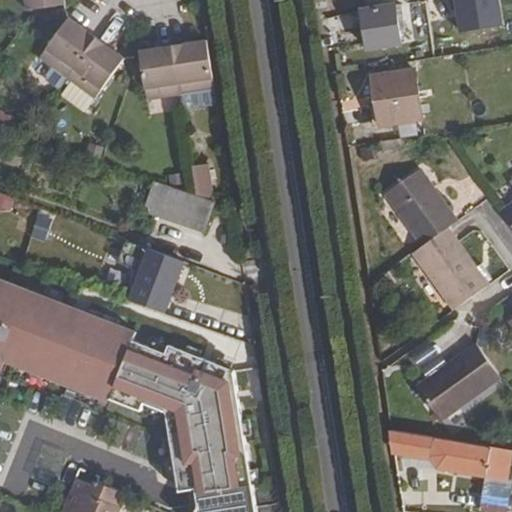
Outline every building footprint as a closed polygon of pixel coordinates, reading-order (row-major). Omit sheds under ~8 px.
[(25,0),(28,11),(66,5),(65,0),(25,0)] [(460,31),(502,24),(498,0),(450,0),(451,8),(456,8),(460,31)] [(396,6),(362,10),(368,49),(402,44),(396,6)] [(126,59),(70,18),(40,58),(96,99),(126,59)] [(147,100),(216,90),(208,40),(140,51),(147,100)] [(416,70),(372,76),(380,127),(423,120),(416,70)] [(475,152),(493,155),(495,139),(477,136),(475,152)] [(92,145),(88,155),(100,159),(104,149),(92,145)] [(209,164),(192,167),(196,195),(215,201),(209,164)] [(421,169),(385,195),(422,247),(449,229),(458,222),(421,169)] [(196,195),(156,181),(146,212),(205,232),(215,201),(196,195)] [(511,204),(502,212),(511,225),(511,204)] [(449,229),(422,247),(414,254),(454,310),(489,286),(449,229)] [(186,261),(127,240),(119,263),(138,270),(130,290),(135,292),(169,305),(186,261)] [(259,511),(238,373),(205,360),(202,369),(169,357),(135,344),(139,335),(91,317),(88,324),(73,318),(76,311),(0,281),(0,362),(3,356),(34,367),(32,371),(143,413),(146,405),(170,414),(182,494),(199,491),(201,508),(199,511),(259,511)] [(166,313),(169,305),(135,292),(132,300),(166,313)] [(477,344),(417,387),(441,422),(502,379),(477,344)] [(202,369),(205,360),(172,348),(169,357),(202,369)] [(511,451),(391,431),(395,454),(433,459),(439,468),(486,476),(481,510),(492,511),(506,511),(511,482),(511,479),(509,479),(511,465),(511,464),(511,451)] [(63,511),(117,511),(124,497),(77,480),(63,511)]
